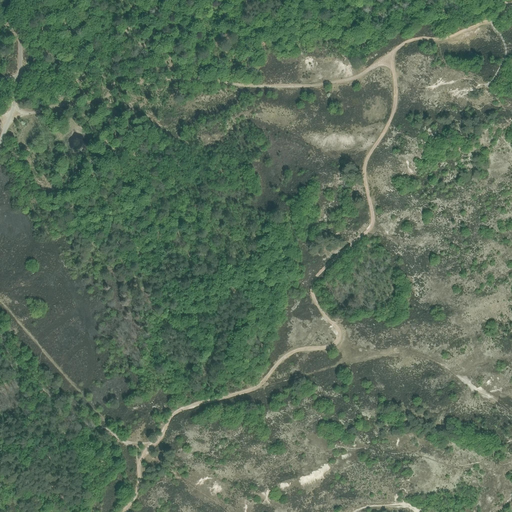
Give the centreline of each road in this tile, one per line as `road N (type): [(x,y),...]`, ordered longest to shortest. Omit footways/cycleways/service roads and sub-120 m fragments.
road 1 (track): [(144,452),(171,415),(256,388),(291,353),(334,343),(337,331),(311,292),(372,222),(364,166),(394,111),(387,57)]
road 2 (track): [(387,57),(415,40),(446,40),(511,5)]
